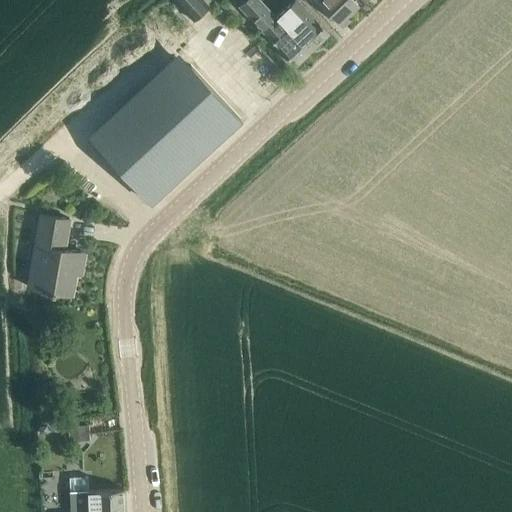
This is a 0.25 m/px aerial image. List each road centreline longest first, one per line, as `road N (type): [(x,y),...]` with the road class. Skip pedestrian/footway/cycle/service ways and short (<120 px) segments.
road 1 (tertiary): [(142,511),(118,301),(124,265),(155,221),(400,0)]
road 2 (track): [(257,129),(174,47),(0,190)]
